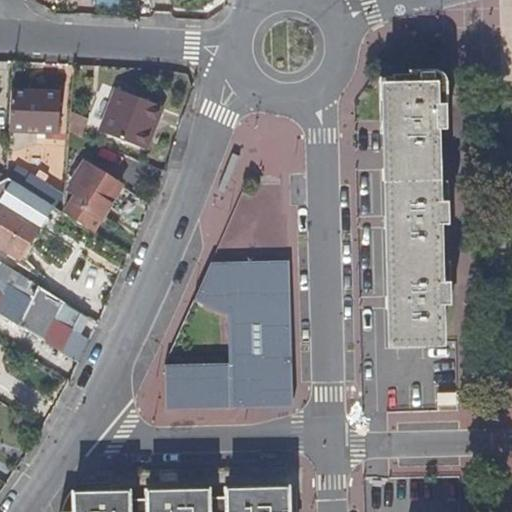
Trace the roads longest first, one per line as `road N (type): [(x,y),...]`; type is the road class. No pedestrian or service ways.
road 1 (residential): [(93,420),(217,113),(242,75)]
road 2 (residential): [(314,91),(327,139),(328,442)]
road 3 (residential): [(328,442),(124,439),(93,420)]
road 4 (residential): [(10,36),(234,46)]
road 5 (residential): [(511,444),(328,442)]
